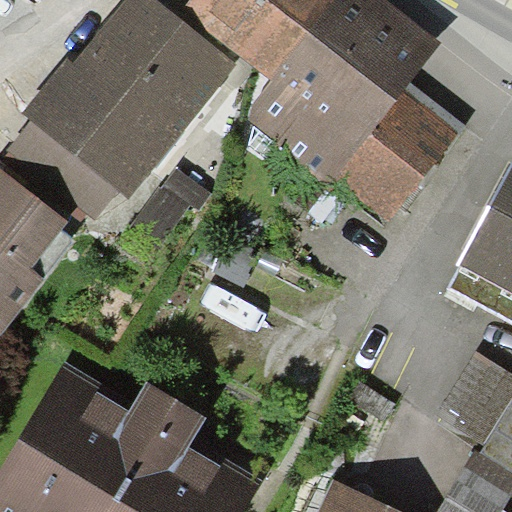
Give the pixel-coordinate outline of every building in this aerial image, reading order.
[(66,60),(20,120),(30,128),(5,161),(93,228),(117,196),(132,208),(241,66),(154,0),(129,0),(77,68),(66,60)] [(195,0),(182,16),(268,85),(242,116),(382,228),(467,124),(418,84),(443,53),(377,0),(195,0)] [(0,341),(42,286),(30,277),(68,225),(0,174),(0,341)] [(161,191),(132,230),(158,249),(190,205),(197,210),(206,197),(176,175),(163,193),(161,191)] [(511,175),(450,288),(511,322),(511,175)] [(511,374),(477,356),(438,421),(485,448),(482,454),(511,471),(511,374)] [(0,478),(0,511),(251,511),(261,496),(191,453),(209,422),(148,385),(129,416),(63,376),(0,478)] [(476,451),(440,511),(502,511),(511,493),(511,471),(482,454),(476,451)] [(394,511),(332,484),(320,511),(394,511)]
